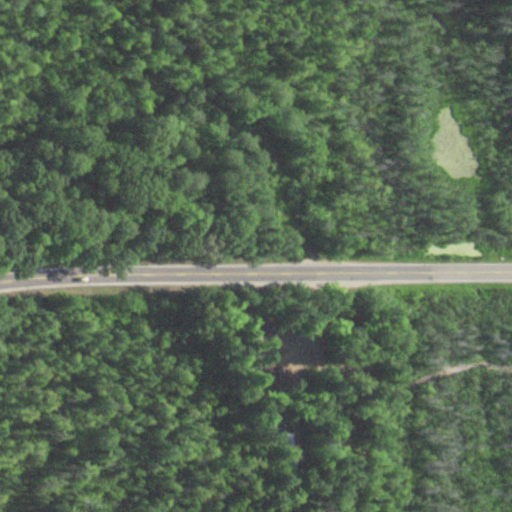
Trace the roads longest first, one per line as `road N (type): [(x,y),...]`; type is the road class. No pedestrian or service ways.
road 1 (tertiary): [(511,271),(0,284)]
road 2 (residential): [(281,272),(286,415),(296,461),(322,511)]
